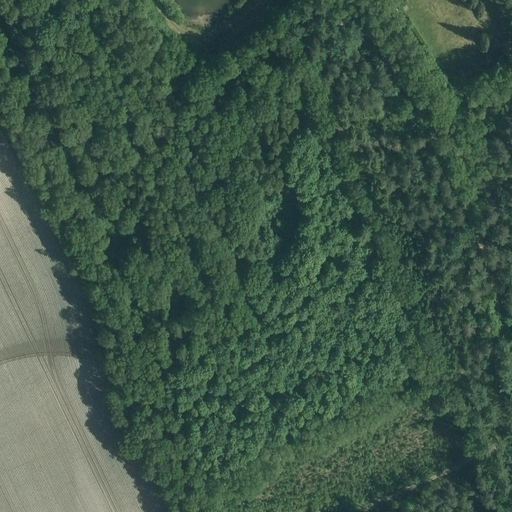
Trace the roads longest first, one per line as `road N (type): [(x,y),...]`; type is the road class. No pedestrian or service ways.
road 1 (unknown): [(177,511),(54,200),(56,179),(77,166)]
road 2 (track): [(424,118),(355,24),(300,34),(245,64)]
